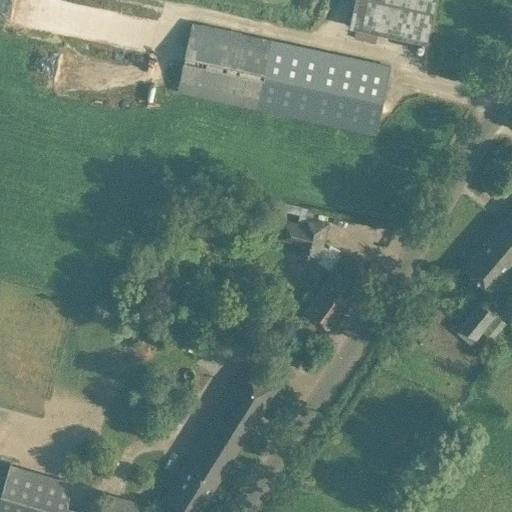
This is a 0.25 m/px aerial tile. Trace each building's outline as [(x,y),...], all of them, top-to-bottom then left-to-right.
[(428,41),(436,0),(355,0),(350,24),(428,41)] [(376,132),(390,66),(192,23),(178,89),(376,132)] [(511,208),(464,265),(480,278),(492,289),(511,265),(511,208)] [(328,223),(305,217),(304,222),(283,218),(278,238),(300,243),(298,254),(319,258),(318,260),(333,271),(305,310),(329,327),(368,271),(345,255),(344,256),(324,244),(328,223)] [(511,318),(511,294),(510,292),(498,308),(511,318)] [(477,338),(498,313),(480,299),(459,324),(477,338)] [(191,511),(198,511),(279,383),(249,363),(166,496),(191,511)] [(168,435),(181,400),(162,395),(150,428),(168,435)] [(0,511),(80,511),(82,507),(67,502),(73,481),(10,462),(0,496),(0,511)] [(148,511),(151,504),(108,492),(101,511),(148,511)]
